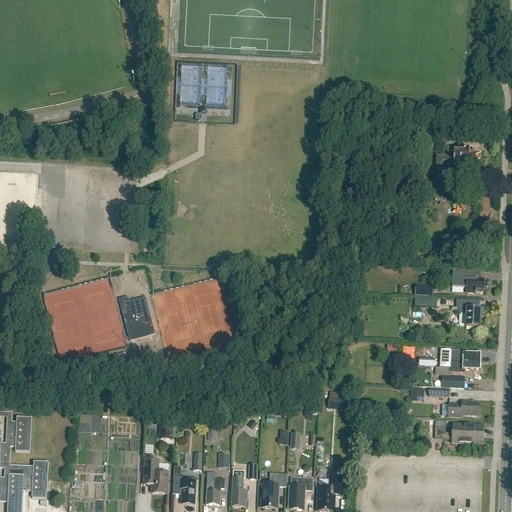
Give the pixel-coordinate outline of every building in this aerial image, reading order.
[(441,137),(433,137),(430,137),(430,149),(445,149),(445,137),(441,137)] [(473,158),(473,154),(465,154),(465,155),(451,154),(451,158),(437,157),(437,170),(454,171),(454,172),(460,172),(460,180),(462,180),(462,183),(469,183),(469,181),(483,182),(484,170),(480,170),(481,158),(473,158)] [(453,271),(452,289),(467,290),(467,294),(484,295),(484,282),(466,281),(466,278),(469,279),(469,272),(453,271)] [(432,298),(433,289),(416,288),(415,297),(432,298)] [(437,309),(437,298),(415,297),(415,308),(437,309)] [(149,315),(145,299),(129,304),(128,299),(121,301),(126,323),(125,324),(130,343),(153,337),(151,329),(150,329),(146,316),(149,315)] [(482,320),(483,311),(469,311),(469,303),(457,302),(457,314),(460,315),(460,326),(466,327),(466,329),(480,329),(480,319),(482,320)] [(417,339),(422,343),(427,338),(422,334),(417,339)] [(450,369),(450,363),(481,364),(481,356),(466,355),(466,352),(441,351),(440,369),(450,369)] [(480,372),(481,364),(450,363),(450,369),(450,374),(465,375),(465,372),(480,372)] [(465,379),(442,377),(441,389),(465,390),(465,379)] [(424,398),(424,391),(412,390),(411,398),(424,398)] [(449,399),(449,391),(429,390),(428,399),(449,399)] [(328,410),(342,410),(343,401),(329,400),(328,410)] [(442,417),(449,417),(449,419),(463,419),(463,418),(479,418),(480,405),(472,405),(472,403),(463,403),(462,411),(457,411),(457,406),(450,406),(450,407),(442,407),(442,417)] [(21,511),(23,493),(32,493),(32,500),(32,501),(46,501),(48,465),(33,464),(33,465),(34,465),(33,469),(10,467),(10,449),(15,449),(15,453),(15,454),(30,455),(32,421),(17,420),(17,421),(17,424),(12,424),(12,415),(7,415),(5,446),(1,446),(1,441),(0,440),(0,470),(5,471),(4,480),(0,479),(0,504),(7,505),(7,511),(21,511)] [(172,442),(173,423),(160,422),(159,441),(172,442)] [(249,427),(254,431),(258,426),(253,422),(249,427)] [(435,423),(435,434),(436,434),(442,435),(447,435),(447,423),(435,423)] [(435,434),(434,441),(452,442),(452,444),(452,445),(473,446),(473,445),(474,437),(461,436),(461,427),(454,427),(454,436),(447,435),(442,435),(436,434),(435,434)] [(474,437),(473,445),(482,445),(483,428),(472,427),(472,428),(461,427),(461,436),(474,437)] [(215,441),(216,431),(208,431),(207,441),(215,441)] [(286,448),(287,447),(288,433),(280,432),(280,440),(277,442),(277,444),(279,447),(283,447),(284,448),(286,448)] [(299,452),(300,435),(291,435),(290,451),(299,452)] [(229,466),(229,456),(218,455),(218,465),(229,466)] [(202,465),(203,456),(195,456),(194,464),(202,465)] [(145,461),(144,477),(143,486),(152,487),(151,495),(167,496),(168,474),(168,466),(158,466),(159,462),(145,461)] [(257,482),(257,467),(249,466),(248,482),(257,482)] [(244,473),(234,472),(232,508),(245,509),(245,501),(247,501),(247,493),(243,493),(244,473)] [(319,489),(318,489),(317,511),(334,511),(335,498),(343,498),(344,476),(330,475),(329,481),(329,489),(319,489)] [(219,508),(220,494),(220,491),(224,491),(224,482),(215,481),(216,476),(208,476),(207,507),(219,508)] [(286,489),(287,477),(270,476),(270,486),(263,486),(261,510),(277,511),(278,489),(286,489)] [(195,506),(196,479),(173,478),(173,496),(181,497),(181,506),(195,506)] [(313,493),(313,481),(291,480),(291,489),(290,489),(289,511),(299,511),(303,511),(305,493),(313,493)] [(320,481),(319,489),(329,489),(329,481),(320,481)]
